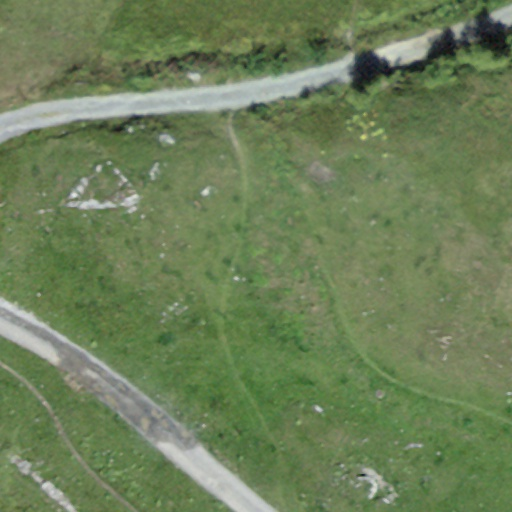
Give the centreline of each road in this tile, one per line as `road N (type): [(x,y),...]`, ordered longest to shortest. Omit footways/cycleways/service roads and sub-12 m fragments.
road 1 (track): [(511,15),(333,75),(0,134)]
road 2 (track): [(0,322),(64,366),(235,511)]
